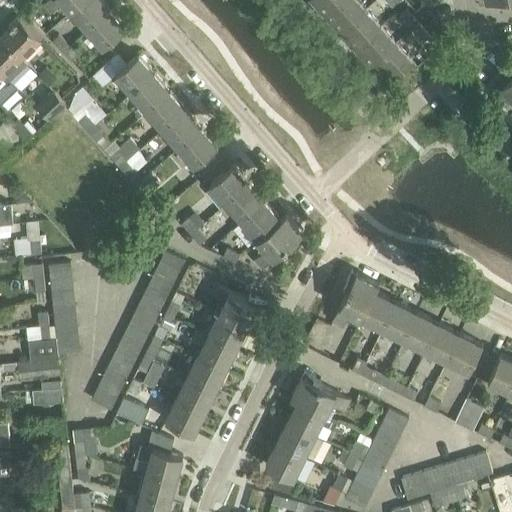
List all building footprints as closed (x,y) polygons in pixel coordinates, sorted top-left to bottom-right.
[(44,0),(43,1),(51,11),(63,0),(70,8),(65,12),(66,13),(70,9),(71,10),(83,0),(44,0)] [(103,0),(83,0),(71,10),(87,28),(87,29),(111,8),(110,7),(103,0)] [(312,0),(324,13),(338,0),(312,0)] [(340,30),(366,7),(359,0),(338,0),(324,13),(340,30)] [(381,24),(366,7),(340,30),(355,47),(381,24)] [(111,8),(87,29),(91,33),(103,47),(125,27),(126,26),(111,8)] [(410,28),(418,22),(406,9),(399,15),(410,28)] [(17,19),(16,18),(8,25),(9,26),(2,33),(23,55),(41,37),(20,16),(17,19)] [(418,22),(410,28),(422,41),(429,35),(418,22)] [(355,47),(371,64),(397,41),(381,24),(355,47)] [(28,61),(22,56),(23,55),(2,33),(0,35),(0,66),(11,78),(28,61)] [(53,39),(52,40),(62,50),(69,43),(59,33),(59,34),(53,39)] [(412,58),(399,43),(397,41),(371,64),(386,81),(412,58)] [(69,43),(62,50),(71,60),(72,59),(79,52),(69,43)] [(154,71),(139,53),(115,73),(131,91),(154,71)] [(38,74),(48,84),(57,76),(46,65),(38,74)] [(0,66),(0,101),(17,84),(11,78),(0,66)] [(170,89),(154,71),(131,91),(147,110),(170,89)] [(511,77),(500,90),(511,101),(511,77)] [(13,97),(23,107),(32,98),(22,88),(13,97)] [(54,88),(36,104),(48,117),(49,118),(61,107),(67,102),(61,96),(54,88)] [(147,110),(163,128),(186,108),(170,89),(147,110)] [(79,118),(79,119),(88,129),(95,123),(103,116),(94,106),(87,113),(86,112),(80,118),(79,118)] [(163,128),(178,146),(202,126),(186,108),(163,128)] [(95,123),(88,129),(97,140),(105,133),(95,123)] [(218,144),(202,126),(178,146),(194,165),(218,144)] [(104,147),(110,155),(119,165),(126,159),(140,147),(131,137),(120,146),(114,138),(104,147)] [(127,159),(119,165),(128,175),(135,183),(142,177),(135,169),(147,159),(138,149),(126,159),(127,159)] [(210,183),(225,201),(249,180),(233,162),(210,183)] [(135,183),(144,193),(144,194),(151,188),(152,189),(162,181),(151,170),(142,177),(135,183)] [(265,199),(249,180),(225,201),(242,220),(265,199)] [(281,217),(265,199),(242,220),(257,237),(281,217)] [(0,202),(0,223),(10,222),(14,222),(13,221),(11,202),(11,201),(0,202)] [(257,237),(253,241),(257,245),(262,250),(254,257),(262,266),(288,243),(292,247),(306,235),(303,231),(290,216),(286,212),(281,217),(257,237)] [(188,215),(181,221),(187,228),(194,222),(188,215)] [(38,219),(26,220),(28,236),(13,238),(15,254),(33,252),(41,252),(40,238),(38,219)] [(10,222),(0,223),(0,235),(11,235),(10,222)] [(194,222),(187,228),(199,243),(206,237),(197,226),(194,222)] [(227,247),(223,255),(235,261),(239,253),(227,247)] [(181,269),(186,259),(166,249),(161,259),(181,269)] [(161,259),(156,269),(176,279),(181,269),(161,259)] [(72,271),(71,260),(48,263),(50,274),(72,271)] [(42,261),(32,263),(34,276),(44,275),(42,262),(42,261)] [(156,269),(151,279),(171,289),(176,279),(156,269)] [(73,282),(72,271),(50,274),(51,285),(73,282)] [(348,288),(332,319),(343,325),(348,315),(360,321),(362,316),(375,289),(379,283),(356,271),(348,288)] [(44,275),(34,276),(35,290),(45,289),(44,275)] [(151,279),(146,289),(166,299),(171,289),(151,279)] [(74,293),(73,282),(51,285),(52,296),(74,293)] [(220,297),(214,309),(219,311),(247,325),(253,328),(264,306),(216,282),(211,293),(220,297)] [(146,289),(141,299),(161,308),(166,299),(146,289)] [(397,300),(375,289),(362,316),(383,327),(397,300)] [(75,304),(74,293),(52,296),(53,307),(75,304)] [(141,299),(136,309),(156,318),(161,308),(141,299)] [(180,303),(172,299),(167,310),(174,314),(180,303)] [(418,311),(397,300),(383,327),(405,338),(418,311)] [(77,315),(75,304),(53,307),(54,318),(77,315)] [(39,325),(49,323),(48,309),(37,310),(39,325)] [(136,309),(131,319),(151,328),(156,318),(136,309)] [(174,314),(167,310),(160,323),(168,327),(174,314)] [(236,347),(247,325),(219,311),(211,326),(208,333),(236,347)] [(440,321),(418,311),(405,338),(426,349),(440,321)] [(78,326),(77,315),(54,318),(55,329),(78,326)] [(131,319),(126,329),(146,338),(151,328),(131,319)] [(448,359),(461,332),(440,321),(426,349),(448,359)] [(58,351),(57,340),(56,336),(51,337),(49,323),(39,325),(40,338),(29,339),(30,357),(58,355),(58,351)] [(79,337),(78,326),(55,329),(56,336),(57,340),(79,337)] [(126,329),(121,338),(142,348),(146,338),(126,329)] [(469,370),(483,343),(461,332),(448,359),(469,370)] [(197,354),(225,368),(236,347),(208,333),(197,354)] [(58,351),(80,349),(79,337),(57,340),(58,351)] [(121,338),(117,348),(137,358),(142,348),(121,338)] [(159,346),(151,342),(145,354),(153,358),(159,346)] [(117,348),(112,358),(132,368),(137,358),(117,348)] [(487,382),(510,391),(511,385),(511,357),(500,352),(487,382)] [(153,358),(145,354),(139,366),(147,370),(153,358)] [(187,376),(215,390),(225,368),(197,354),(187,376)] [(58,355),(30,357),(18,358),(20,376),(61,373),(59,355),(58,355)] [(366,364),(367,360),(357,355),(351,368),(361,373),(366,364)] [(112,358),(107,368),(127,378),(132,368),(112,358)] [(361,373),(371,378),(383,383),(387,374),(366,364),(361,373)] [(107,368),(102,378),(122,388),(127,378),(107,368)] [(345,408),(350,397),(302,373),(291,396),(297,399),(330,415),(331,414),(336,404),(345,408)] [(383,383),(391,387),(404,394),(408,385),(387,374),(383,383)] [(142,380),(134,376),(133,375),(127,388),(136,393),(142,380)] [(176,397),(204,411),(215,390),(187,376),(176,397)] [(102,378),(97,388),(117,398),(122,388),(102,378)] [(404,394),(413,398),(418,389),(408,385),(404,394)] [(63,399),(62,386),(34,388),(35,401),(63,399)] [(97,388),(92,397),(113,407),(117,398),(97,388)] [(437,410),(442,401),(429,394),(424,403),(437,410)] [(147,406),(125,395),(124,395),(117,409),(141,420),(147,406)] [(176,397),(165,419),(194,433),(204,411),(176,397)] [(484,406),(467,398),(455,419),(473,428),(484,406)] [(316,436),(323,423),(333,427),(337,417),(331,414),(330,415),(297,399),(286,421),(316,436)] [(409,416),(389,406),(384,416),(404,426),(409,416)] [(55,442),(68,442),(66,428),(65,416),(36,418),(37,432),(55,431),(55,442)] [(404,426),(384,416),(379,426),(399,436),(404,426)] [(0,444),(10,444),(8,420),(3,420),(3,419),(2,419),(0,419),(0,444)] [(306,457),(316,436),(286,421),(276,442),(306,457)] [(490,437),(494,429),(482,423),(478,431),(490,437)] [(511,447),(511,445),(511,423),(507,434),(503,432),(499,441),(511,447)] [(75,454),(85,453),(83,435),(91,434),(90,425),(72,428),(75,454)] [(399,436),(379,426),(374,436),(394,446),(399,436)] [(176,478),(183,454),(170,451),(173,437),(151,429),(147,445),(153,446),(149,459),(136,456),(133,466),(176,478)] [(394,446),(374,436),(369,446),(389,456),(394,446)] [(68,442),(55,442),(57,455),(58,463),(70,463),(68,442)] [(269,485),(293,491),(298,480),(295,478),(306,457),(276,442),(265,464),(277,469),(269,485)] [(367,449),(353,442),(342,463),(352,468),(352,467),(357,469),(359,466),(364,456),(367,449)] [(389,456),(369,446),(367,449),(364,456),(384,466),(389,456)] [(482,474),(488,472),(492,471),(486,449),(475,453),(482,474)] [(85,453),(75,454),(77,468),(78,476),(83,477),(88,479),(89,480),(90,480),(89,467),(87,467),(85,453)] [(475,453),(465,456),(471,477),(482,474),(475,453)] [(384,466),(364,456),(359,466),(379,476),(384,466)] [(465,456),(454,459),(460,481),(466,479),(471,477),(465,456)] [(454,459),(443,463),(450,484),(453,483),(460,481),(454,459)] [(70,463),(58,463),(60,485),(73,485),(70,463)] [(443,463),(433,466),(439,487),(450,484),(443,463)] [(170,501),(176,478),(133,466),(146,470),(140,493),(170,501)] [(379,476),(359,466),(354,476),(374,486),(379,476)] [(433,466),(422,469),(429,490),(439,487),(433,466)] [(422,469),(411,472),(418,494),(429,490),(422,469)] [(332,484),(342,488),(347,476),(338,472),(332,484)] [(411,472),(401,476),(407,497),(418,494),(411,472)] [(374,486),(354,476),(349,486),(369,495),(374,486)] [(466,479),(460,481),(453,483),(458,498),(471,494),(466,479)] [(453,483),(450,484),(439,487),(429,490),(434,506),(458,498),(453,483)] [(73,485),(60,485),(62,505),(75,505),(73,492),(73,485)] [(369,495),(349,486),(344,496),(364,506),(369,495)] [(75,507),(91,505),(89,490),(73,492),(75,505),(75,507)] [(285,505),(287,496),(274,492),(271,501),(285,505)] [(167,511),(170,501),(140,493),(134,511),(167,511)] [(0,505),(12,504),(11,496),(0,497),(0,505)] [(412,511),(425,508),(422,499),(409,503),(412,511)] [(310,511),(318,511),(320,505),(307,501),(304,510),(310,511)] [(390,509),(390,511),(411,511),(412,511),(409,503),(390,509)]
